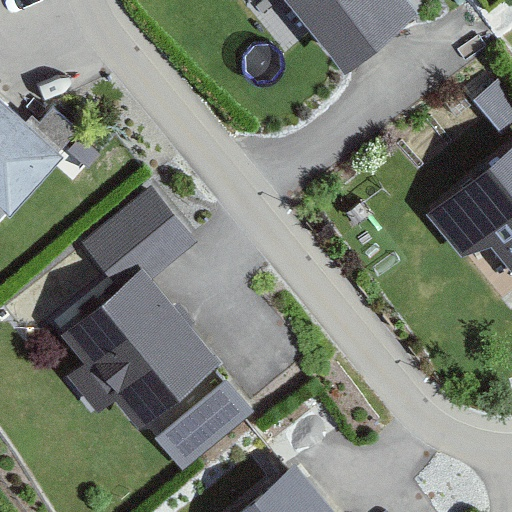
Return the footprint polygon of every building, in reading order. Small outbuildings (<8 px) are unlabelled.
[(400,0),(310,0),(348,44),(400,0)] [(0,194),(5,199),(53,144),(0,97),(0,194)] [(511,144),(433,209),(463,246),(488,226),(511,255),(511,144)] [(146,159),(54,231),(76,259),(168,188),(146,159)] [(128,400),(197,348),(130,260),(61,312),(128,400)] [(232,366),(155,424),(182,459),(258,401),(232,366)] [(318,511),(277,451),(191,511),(318,511)]
